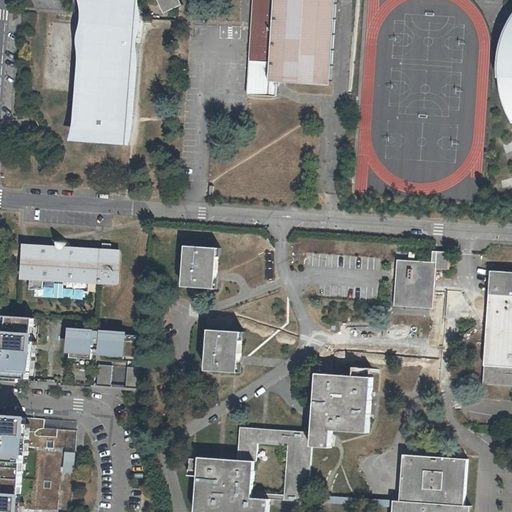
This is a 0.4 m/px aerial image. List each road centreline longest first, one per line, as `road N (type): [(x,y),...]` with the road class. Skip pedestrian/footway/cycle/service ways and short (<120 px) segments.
road 1 (unclassified): [(0,198),(511,232)]
road 2 (residential): [(118,511),(121,456),(112,423),(97,408),(0,398)]
road 3 (unknown): [(287,281),(201,306),(189,321),(183,361)]
road 4 (unknown): [(427,343),(383,475)]
